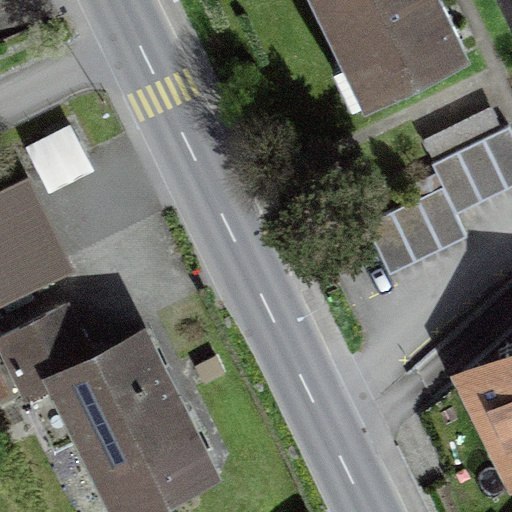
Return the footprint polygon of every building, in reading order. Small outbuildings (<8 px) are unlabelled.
[(315,0),(363,98),(471,46),(448,0),(315,0)] [(443,181),(365,216),(388,266),(467,231),(457,208),(511,183),(511,131),(510,126),(434,160),(443,181)] [(76,156),(0,189),(0,306),(0,307),(77,273),(50,213),(93,194),(76,156)] [(124,511),(210,468),(142,332),(92,357),(65,303),(3,334),(33,394),(59,381),(124,511)] [(511,329),(457,356),(511,469),(511,329)] [(0,363),(0,405),(17,397),(0,363)]
